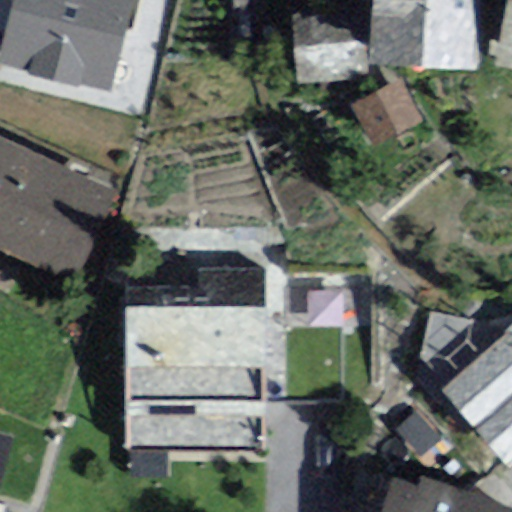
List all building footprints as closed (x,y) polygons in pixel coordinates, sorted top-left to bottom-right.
[(14,0),(2,56),(118,83),(137,0),(14,0)] [(480,68),(483,0),(367,0),(364,63),(480,68)] [(511,0),(509,0),(497,60),(511,63),(511,0)] [(0,136),(0,246),(88,284),(128,191),(0,136)] [(293,271),(137,272),(138,396),(293,396),(293,271)] [(511,320),(489,342),(511,365),(511,320)] [(10,511),(26,443),(0,436),(0,511),(10,511)] [(394,477),(382,511),(511,511),(511,506),(422,475),(418,485),(394,477)]
